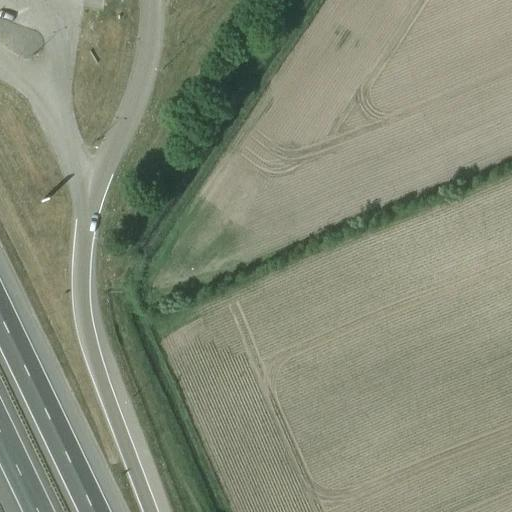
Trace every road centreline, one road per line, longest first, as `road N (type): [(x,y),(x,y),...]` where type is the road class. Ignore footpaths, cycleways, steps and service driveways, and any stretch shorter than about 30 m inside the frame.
road 1 (motorway): [(148,511),(84,337),(84,224)]
road 2 (motorway): [(93,511),(0,314)]
